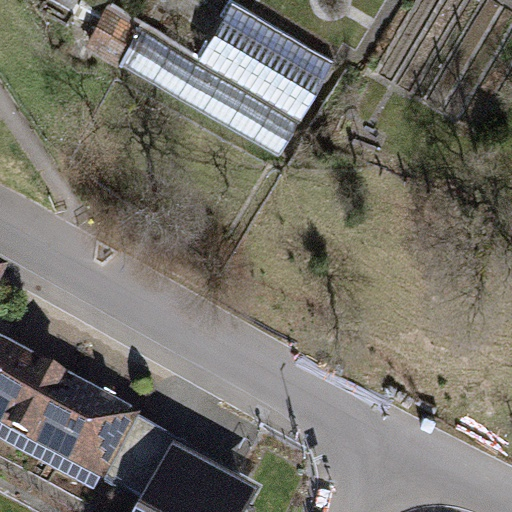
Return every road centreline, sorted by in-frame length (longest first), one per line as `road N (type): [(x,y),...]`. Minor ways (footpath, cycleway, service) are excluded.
road 1 (residential): [(0,228),(382,451)]
road 2 (residential): [(382,451),(511,504)]
